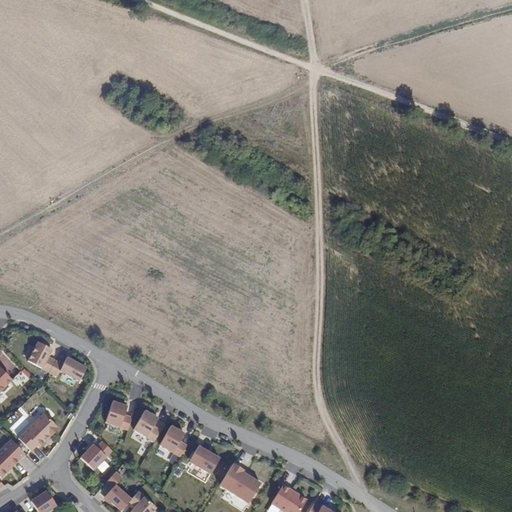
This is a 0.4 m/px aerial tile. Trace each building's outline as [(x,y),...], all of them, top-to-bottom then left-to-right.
[(35,343),(25,361),(46,373),(53,361),(45,358),(49,350),(35,343)] [(60,365),(53,361),(46,373),(55,377),(57,373),(76,382),(83,369),(64,359),(60,365)] [(0,366),(0,388),(12,378),(0,366)] [(109,402),(102,423),(126,432),(130,419),(121,416),(124,407),(109,402)] [(142,411),(131,431),(152,443),(159,431),(151,426),(155,419),(142,411)] [(42,413),(18,438),(30,451),(36,445),(38,448),(57,428),(42,413)] [(168,426),(157,446),(178,459),(185,447),(177,442),(182,434),(168,426)] [(0,452),(0,475),(24,452),(12,440),(0,452)] [(80,458),(93,470),(110,451),(100,442),(95,448),(92,445),(80,458)] [(195,447),(186,463),(208,475),(217,459),(195,447)] [(233,461),(219,483),(249,502),(261,482),(243,470),(244,468),(233,461)] [(102,497),(118,511),(129,500),(114,487),(121,479),(114,473),(105,484),(110,488),(102,497)] [(285,484),(272,501),(288,511),(298,511),(307,500),(285,484)] [(135,505),(130,511),(131,511),(150,511),(156,506),(137,490),(129,500),(135,505)] [(34,511),(44,511),(55,505),(45,491),(30,501),(36,511),(34,511)]
